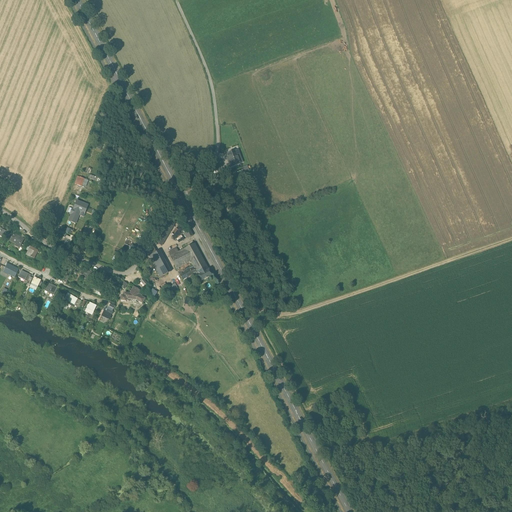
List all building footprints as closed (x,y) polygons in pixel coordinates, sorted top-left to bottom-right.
[(243,163),(238,150),(225,155),(230,168),(243,163)] [(75,184),(81,186),(84,179),(78,177),(75,184)] [(88,206),(77,201),(74,207),(73,209),(73,210),(77,211),(77,212),(79,213),(79,212),(81,213),(80,215),(83,217),(88,206)] [(74,207),(69,205),(66,213),(71,215),(73,210),(73,209),(74,207)] [(71,215),(69,220),(73,222),(75,216),(77,212),(77,211),(73,210),(71,215)] [(166,222),(154,242),(161,246),(173,226),(166,222)] [(189,230),(184,233),(187,238),(193,236),(192,236),(193,235),(190,230),(189,230)] [(23,240),(15,235),(12,241),(11,242),(12,242),(16,244),(17,242),(21,244),(23,240)] [(70,238),(66,236),(65,239),(63,238),(61,242),(69,246),(73,237),(71,236),(70,238)] [(194,244),(169,257),(176,269),(190,262),(201,256),(194,244)] [(33,248),(31,247),(26,255),(33,259),(38,251),(36,250),(33,248)] [(171,272),(159,251),(149,257),(160,278),(171,272)] [(201,256),(190,262),(194,268),(196,272),(198,276),(197,276),(200,282),(203,280),(204,280),(209,277),(212,276),(209,270),(208,270),(201,256)] [(18,269),(9,264),(7,264),(6,263),(6,264),(6,265),(4,269),(5,268),(7,269),(12,272),(12,274),(12,273),(16,274),(18,269)] [(82,270),(74,265),(71,271),(79,275),(82,270)] [(194,268),(180,276),(182,280),(196,272),(194,268)] [(93,274),(85,270),(82,275),(86,277),(85,278),(90,280),(91,277),(92,278),(92,277),(93,274)] [(28,274),(21,271),(18,277),(25,280),(28,274)] [(41,280),(34,277),(32,282),(30,284),(37,288),(41,280)] [(99,284),(93,281),(90,289),(99,293),(100,290),(101,290),(100,289),(101,289),(97,288),(99,284)] [(57,288),(48,283),(44,290),(44,291),(45,288),(50,291),(51,291),(51,290),(55,292),(57,288)] [(175,283),(167,288),(169,293),(178,288),(175,283)] [(133,288),(130,294),(124,293),(124,296),(121,296),(120,301),(125,302),(126,299),(136,300),(142,304),(144,299),(141,297),(138,295),(140,291),(133,287),(133,288)] [(155,297),(158,292),(153,289),(150,294),(155,297)] [(79,300),(72,296),(69,301),(67,304),(74,308),(75,306),(79,300)] [(96,306),(89,302),(86,309),(85,308),(85,309),(84,309),(84,310),(83,311),(88,313),(88,314),(91,315),(92,313),(93,313),(94,311),(96,306)] [(112,312),(105,309),(102,315),(109,318),(112,312)]
